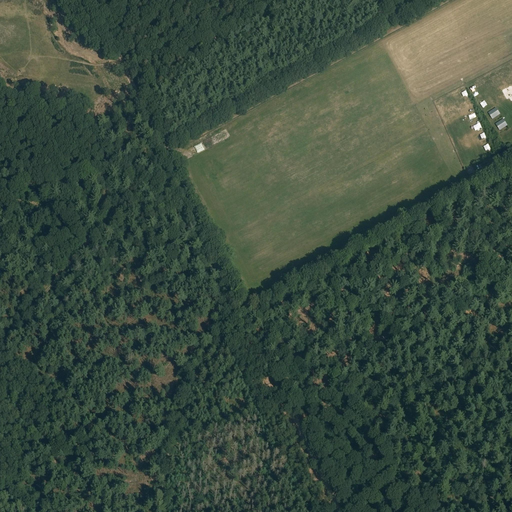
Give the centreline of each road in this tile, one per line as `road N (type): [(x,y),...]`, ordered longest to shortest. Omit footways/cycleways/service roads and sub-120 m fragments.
road 1 (track): [(163,151),(341,511)]
road 2 (track): [(511,163),(249,306)]
road 3 (track): [(0,347),(153,156)]
road 4 (track): [(445,0),(276,92)]
road 5 (track): [(163,511),(169,441),(211,344)]
road 6 (track): [(276,92),(163,151)]
road 7 (track): [(142,108),(86,0)]
